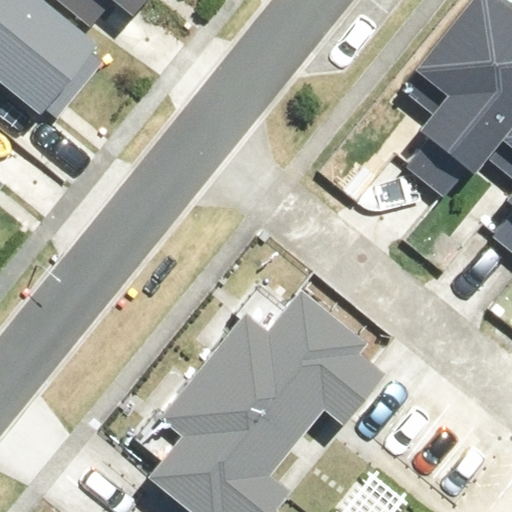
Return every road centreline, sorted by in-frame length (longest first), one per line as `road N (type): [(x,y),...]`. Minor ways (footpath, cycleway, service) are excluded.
road 1 (residential): [(511,380),(212,142)]
road 2 (residential): [(0,403),(212,142)]
road 3 (residential): [(212,142),(329,0)]
